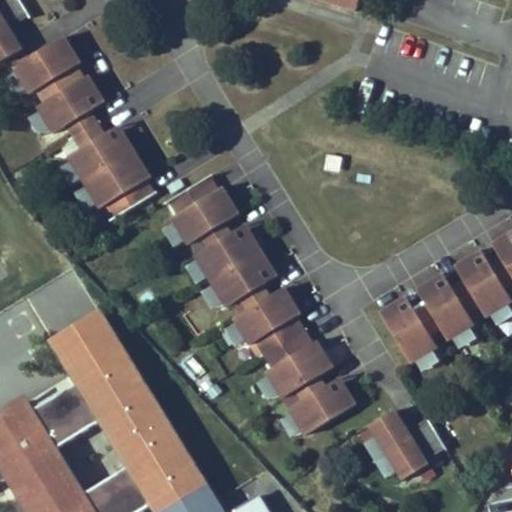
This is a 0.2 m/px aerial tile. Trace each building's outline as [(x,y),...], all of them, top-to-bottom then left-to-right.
[(0,0),(0,62),(22,49),(7,25),(26,13),(18,0),(0,0)] [(321,0),(358,12),(361,0),(321,0)] [(106,133),(92,109),(104,101),(88,76),(84,79),(75,66),(80,63),(64,37),(12,68),(15,72),(26,90),(29,94),(33,91),(40,104),(36,107),(39,111),(49,129),(52,133),(65,126),(80,149),(66,157),(69,161),(80,179),(85,187),(96,205),(99,208),(105,204),(113,218),(154,194),(145,180),(150,177),(119,125),(106,133)] [(15,97),(26,90),(15,72),(4,79),(15,97)] [(39,136),(49,129),(39,111),(27,118),(39,136)] [(72,185),(80,179),(69,161),(60,170),(72,185)] [(306,437),(357,406),(341,380),(327,389),(320,378),(334,368),(318,343),(314,346),(297,319),(301,316),(285,290),(271,299),(264,288),(278,278),(247,228),(232,237),(225,226),(240,217),(224,191),(219,194),(211,180),(171,205),(179,219),(173,223),(175,227),(186,245),(189,249),(202,240),(209,252),(195,260),(199,264),(209,282),(224,306),(227,311),(240,302),(247,314),(234,322),(236,326),(248,344),(251,348),(256,344),(273,371),(267,375),(270,379),(280,397),(283,401),(296,393),(302,403),(290,411),(292,415),(303,433),(306,437)] [(86,212),(96,205),(85,187),(74,194),(86,212)] [(175,227),(166,233),(177,251),(186,245),(175,227)] [(511,233),(493,246),(502,260),(491,267),(482,252),(456,268),(466,283),(454,290),(444,275),(418,291),(427,306),(416,313),(407,298),(382,315),(414,365),(418,363),(435,352),(439,350),(431,337),(442,330),(450,343),(454,340),(472,329),(476,327),(468,314),(480,307),(488,320),(492,317),(510,306),(511,304),(511,300),(506,290),(511,286),(511,233)] [(199,264),(189,270),(200,288),(209,282),(199,264)] [(213,289),(204,294),(214,312),(224,306),(213,289)] [(492,317),(498,327),(511,318),(511,310),(510,306),(492,317)] [(158,507),(206,478),(170,421),(100,309),(52,339),(75,378),(35,401),(57,440),(99,415),(127,461),(84,488),(101,511),(129,511),(153,497),(158,507)] [(236,326),(227,332),(238,350),(248,344),(236,326)] [(454,340),(460,350),(478,339),(472,329),(454,340)] [(418,363),(424,373),(441,362),(435,352),(418,363)] [(270,379),(260,385),(271,403),(280,397),(270,379)] [(101,511),(84,488),(57,440),(35,401),(27,387),(0,402),(0,511),(101,511)] [(446,449),(430,423),(411,435),(396,411),(369,428),(376,438),(398,473),(403,481),(429,465),(427,461),(446,449)] [(292,415),(283,422),(293,439),(303,433),(292,415)] [(366,445),(388,480),(398,473),(376,438),(366,445)]
